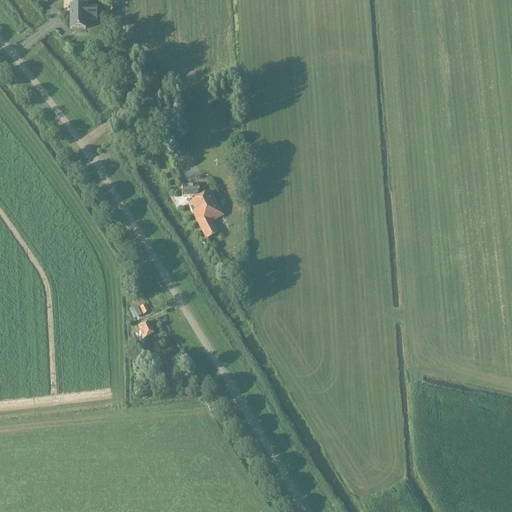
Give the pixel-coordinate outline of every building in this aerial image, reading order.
[(86,6),(70,6),(70,30),(86,30),(86,22),(97,22),(97,9),(86,9),(86,6)] [(144,121),(152,116),(143,100),(135,105),(144,121)] [(181,197),(194,196),(199,196),(198,186),(181,187),(181,197)] [(211,193),(196,201),(187,205),(206,240),(216,235),(218,233),(212,222),(219,218),(223,216),(211,193)] [(148,312),(145,306),(140,308),(143,315),(148,312)] [(144,339),(153,334),(147,322),(138,327),(144,339)] [(171,359),(179,366),(184,359),(176,353),(171,359)]
